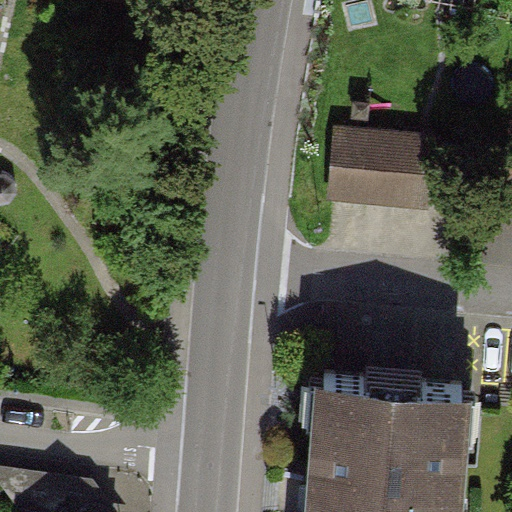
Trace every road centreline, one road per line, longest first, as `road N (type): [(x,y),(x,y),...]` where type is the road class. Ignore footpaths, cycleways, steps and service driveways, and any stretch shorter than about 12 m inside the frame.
road 1 (residential): [(227,265),(511,294)]
road 2 (tertiary): [(261,0),(227,265)]
road 3 (residential): [(211,455),(0,427)]
road 4 (tertiary): [(227,265),(211,455)]
